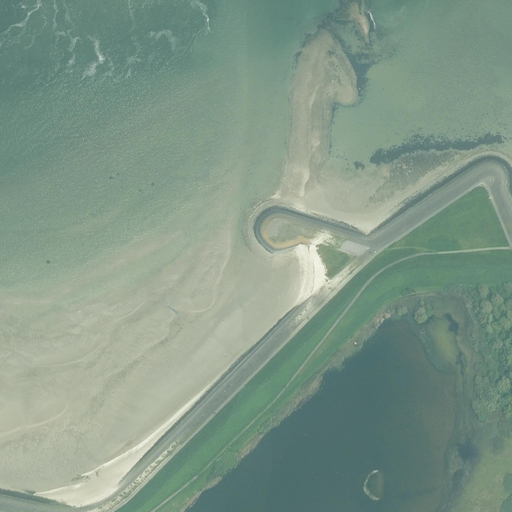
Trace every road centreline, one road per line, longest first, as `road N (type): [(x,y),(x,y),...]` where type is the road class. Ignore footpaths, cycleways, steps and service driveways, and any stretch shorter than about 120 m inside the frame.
road 1 (track): [(152,511),(248,425),(379,272),(413,256)]
road 2 (track): [(511,274),(393,288),(248,425)]
road 3 (track): [(279,222),(413,256)]
